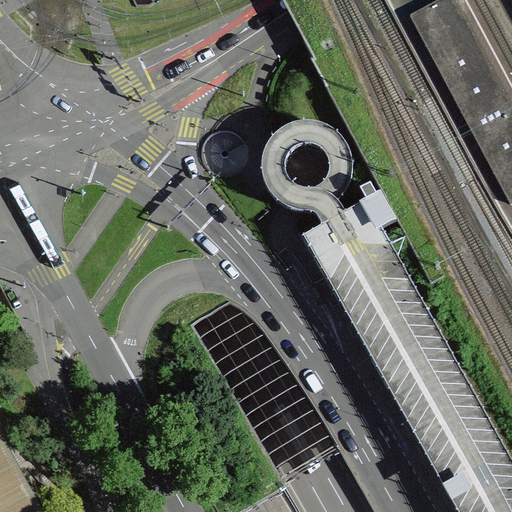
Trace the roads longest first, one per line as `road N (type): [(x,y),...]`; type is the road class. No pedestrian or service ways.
road 1 (motorway): [(335,508),(39,0)]
road 2 (motorway): [(0,64),(259,511)]
road 3 (primary): [(407,511),(352,408),(256,280)]
road 4 (primary): [(256,280),(202,273),(159,286),(137,316),(118,389)]
road 5 (secondary): [(179,186),(145,187),(9,153)]
road 6 (primary): [(118,389),(186,511)]
road 7 (primary): [(53,269),(118,389)]
road 8 (secondary): [(179,186),(212,54)]
road 9 (secondary): [(94,114),(212,54)]
road 10 (primary): [(9,153),(53,269)]
road 11 (primary): [(256,280),(179,186)]
